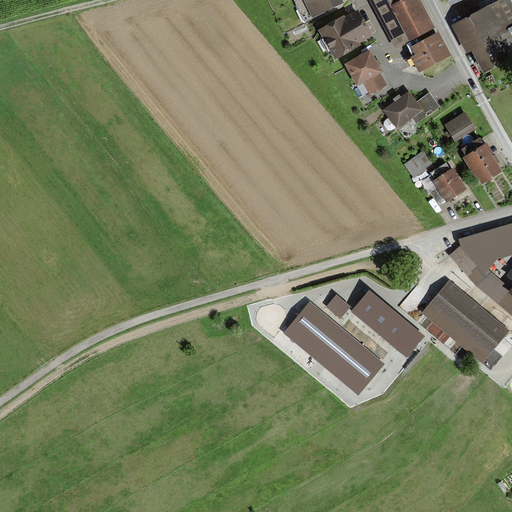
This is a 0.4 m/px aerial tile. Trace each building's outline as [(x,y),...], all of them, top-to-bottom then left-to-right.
[(303,0),(313,20),(344,5),(341,0),(303,0)] [(368,0),(395,50),(435,29),(419,0),(368,0)] [(511,7),(508,0),(504,0),(452,28),(466,55),(472,52),(481,69),(502,58),(491,38),(508,30),(511,37),(511,7)] [(358,11),(319,32),(336,62),(361,48),(360,45),(372,38),(358,11)] [(411,50),(415,58),(411,60),(418,74),(452,57),(441,35),(411,50)] [(370,53),(345,66),(357,89),(364,85),(370,96),(387,87),(380,75),(382,74),(370,53)] [(410,92),(384,111),(398,130),(412,120),(417,126),(441,108),(430,93),(417,102),(410,92)] [(465,113),(445,126),(456,143),(476,131),(465,113)] [(480,139),(462,151),(466,158),(463,160),(475,179),(478,178),(483,186),(501,174),(491,157),(494,156),(487,145),(485,147),(480,139)] [(433,165),(424,151),(404,165),(414,180),(427,171),(426,170),(433,165)] [(445,164),(430,174),(436,183),(433,185),(447,205),(467,191),(454,171),(451,173),(445,164)] [(511,225),(458,241),(461,247),(449,256),(476,287),(511,317),(511,225)] [(450,281),(423,314),(483,365),(511,332),(450,281)] [(424,337),(369,292),(351,314),(406,359),(424,337)] [(310,301),(284,333),(358,394),(383,363),(337,325),(352,308),(336,295),(322,311),(310,301)]
